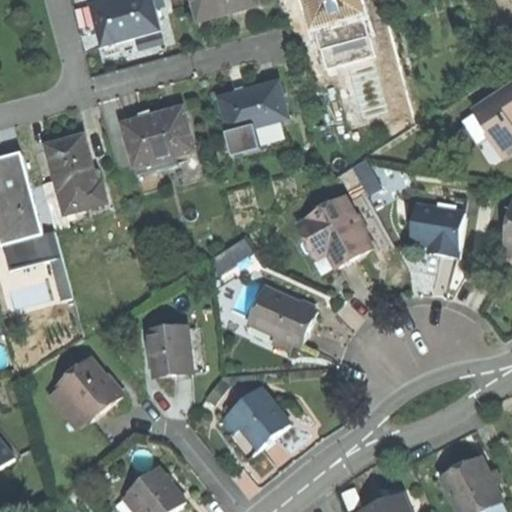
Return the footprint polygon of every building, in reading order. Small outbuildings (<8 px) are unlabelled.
[(128,0),(120,2),(94,9),(104,49),(120,45),(162,34),(153,0),(128,0)] [(195,0),(202,22),(260,7),(257,0),(195,0)] [(309,0),(318,31),(367,17),(362,0),(309,0)] [(122,54),(120,45),(104,49),(107,58),(122,54)] [(252,94),(223,101),(232,135),(233,136),(258,129),(290,121),(281,86),(252,94)] [(511,87),(476,111),(493,137),(491,139),(505,160),(511,155),(511,87)] [(156,119),(127,127),(138,168),(157,163),(159,173),(179,167),(177,158),(195,153),(185,112),(156,119)] [(264,153),(258,129),(233,136),(232,135),(229,136),(235,160),(264,153)] [(69,143),(49,149),(58,182),(44,186),(56,232),(66,229),(63,217),(109,204),(103,185),(105,185),(101,172),(95,173),(86,138),(69,143)] [(7,248),(45,237),(23,158),(15,160),(4,163),(4,161),(0,161),(0,233),(4,248),(7,248)] [(373,159),(359,166),(377,203),(411,187),(400,165),(381,175),(373,159)] [(347,201),(307,223),(319,245),(324,242),(339,269),(356,260),(374,250),(347,201)] [(467,215),(419,208),(413,245),(432,247),(431,255),(446,257),(460,259),(467,215)] [(57,234),(45,237),(7,248),(14,274),(53,263),(64,303),(74,300),(63,260),(64,260),(57,234)] [(319,313),(273,292),(257,328),(278,338),(296,346),(303,349),(311,330),(319,313)] [(203,329),(191,330),(196,375),(208,373),(203,329)] [(151,334),(156,379),(181,376),(196,375),(191,330),(151,334)] [(293,352),(296,346),(278,338),(275,345),(293,352)] [(64,390),(91,422),(92,424),(108,410),(123,398),(94,363),(63,388),(64,390)] [(234,378),(234,387),(257,385),(256,377),(234,378)] [(209,398),(216,404),(230,386),(223,380),(209,398)] [(80,431),(91,422),(64,390),(53,399),(80,431)] [(263,391),(225,422),(236,435),(243,429),(262,452),(276,440),(293,427),(263,391)] [(0,473),(16,460),(0,440),(0,473)] [(464,471),(445,481),(460,511),(489,511),(505,504),(484,462),(464,471)] [(131,495),(145,511),(178,511),(188,504),(161,471),(131,495)] [(412,511),(406,497),(386,506),(388,509),(381,511),(412,511)]
